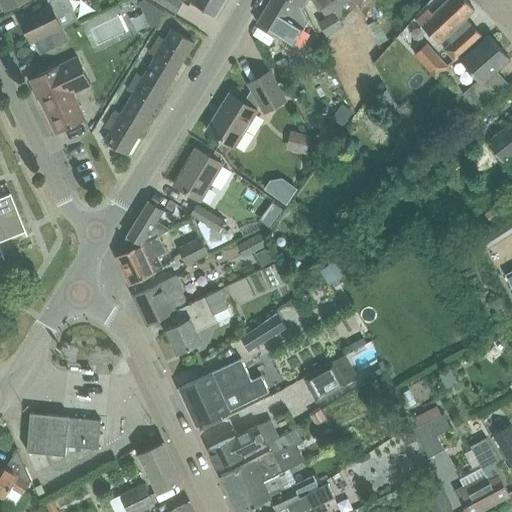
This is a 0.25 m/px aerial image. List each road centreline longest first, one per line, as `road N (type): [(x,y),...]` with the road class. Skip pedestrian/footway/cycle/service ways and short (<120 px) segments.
road 1 (tertiary): [(95,237),(249,0)]
road 2 (unclassified): [(214,511),(124,335),(69,296)]
road 3 (unclassified): [(95,237),(69,214),(0,70)]
road 4 (tertiary): [(0,396),(69,296)]
